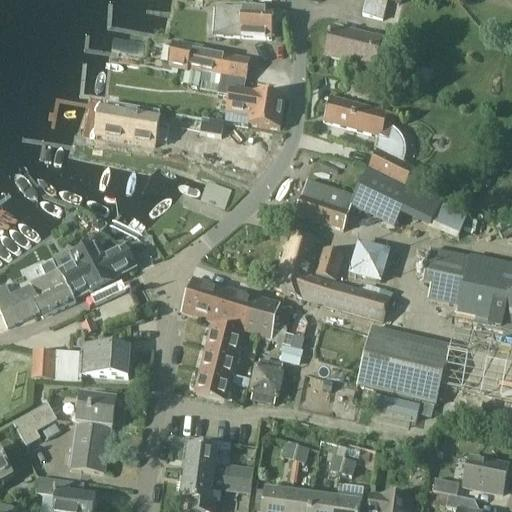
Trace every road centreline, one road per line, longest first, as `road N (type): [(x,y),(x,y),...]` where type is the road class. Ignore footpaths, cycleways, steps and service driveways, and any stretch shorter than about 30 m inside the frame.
road 1 (residential): [(169,266),(233,220),(295,141),(299,0)]
road 2 (residential): [(146,511),(175,295),(169,266)]
road 3 (residential): [(0,342),(169,266)]
